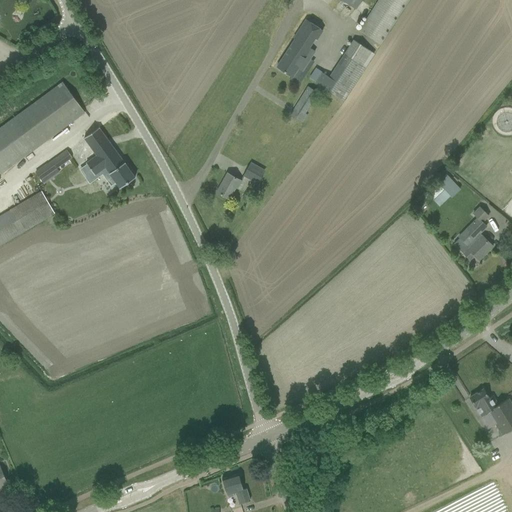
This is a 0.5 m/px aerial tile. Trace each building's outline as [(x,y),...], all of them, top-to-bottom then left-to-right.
[(359,0),(341,0),(354,8),(359,0)] [(379,0),(359,31),(381,44),(409,0),(379,0)] [(323,30),(306,19),(294,38),(295,39),(277,67),(292,77),(298,69),(302,71),(315,51),(309,48),(315,39),(317,40),(323,30)] [(314,85),(342,102),(374,54),(353,40),(328,78),(321,74),(314,85)] [(0,174),(85,112),(63,82),(0,128),(0,174)] [(307,87),(294,108),(305,114),(318,93),(307,87)] [(110,184),(115,181),(120,188),(135,178),(99,128),(85,138),(105,167),(100,170),(110,184)] [(36,173),(44,184),(60,173),(57,168),(72,157),(67,151),(36,173)] [(244,176),(257,184),(264,171),(251,163),(244,176)] [(216,192),(229,199),(236,187),(237,188),(241,181),(227,173),(216,192)] [(439,184),(429,193),(434,200),(444,190),(450,196),(451,198),(460,189),(451,180),(446,174),(437,183),(439,184)] [(0,215),(0,246),(56,213),(42,190),(0,215)] [(246,190),(241,198),(247,202),(252,193),(246,190)] [(462,253),(469,261),(474,256),(479,260),(493,246),(481,235),(481,236),(478,233),(479,232),(480,233),(486,226),(482,222),(488,216),(479,207),(473,214),(477,218),(458,237),(468,246),(462,253)] [(483,389),(470,398),(475,406),(475,407),(476,407),(481,415),(482,415),(488,411),(495,424),(502,435),(511,429),(511,405),(508,399),(498,405),(492,396),(489,398),(483,389)] [(0,490),(9,487),(0,467),(0,490)] [(241,503),(241,504),(250,501),(246,488),(243,489),(238,474),(222,479),(228,499),(235,497),(235,495),(237,494),(239,503),(241,503)]
